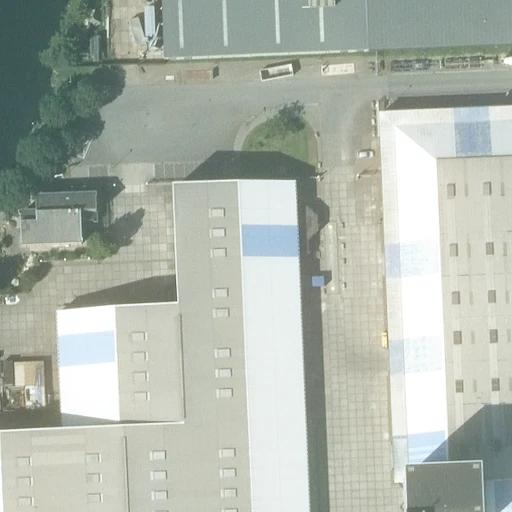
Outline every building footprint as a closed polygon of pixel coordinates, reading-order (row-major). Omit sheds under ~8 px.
[(368,53),(366,0),(160,0),(164,62),(368,53)] [(511,0),(366,0),(368,53),(511,47),(511,0)] [(394,484),(402,483),(403,511),(511,511),(511,110),(378,116),(380,173),(394,484)] [(0,437),(0,511),(307,511),(297,257),(308,257),(307,242),(317,233),(317,219),(306,209),(295,210),(293,185),(172,190),(177,310),(57,315),(62,435),(0,437)] [(19,214),(21,248),(81,245),(80,224),(93,223),(93,224),(96,224),(95,200),(72,201),(72,197),(35,198),(35,214),(19,214)] [(14,361),(15,383),(44,383),(44,361),(14,361)]
